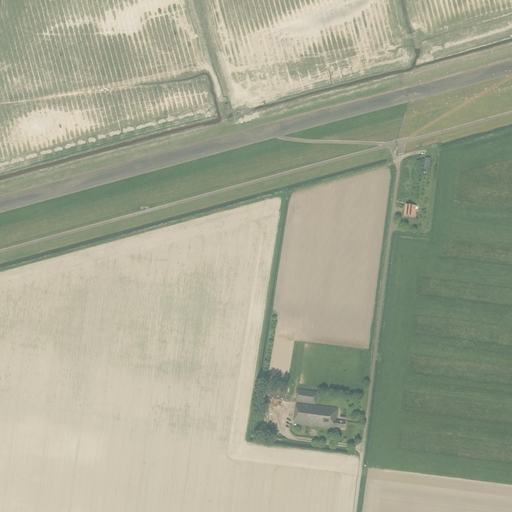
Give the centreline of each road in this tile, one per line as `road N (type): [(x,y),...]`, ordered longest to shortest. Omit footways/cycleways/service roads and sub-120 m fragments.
road 1 (track): [(0,211),(511,72)]
road 2 (track): [(403,141),(511,74)]
